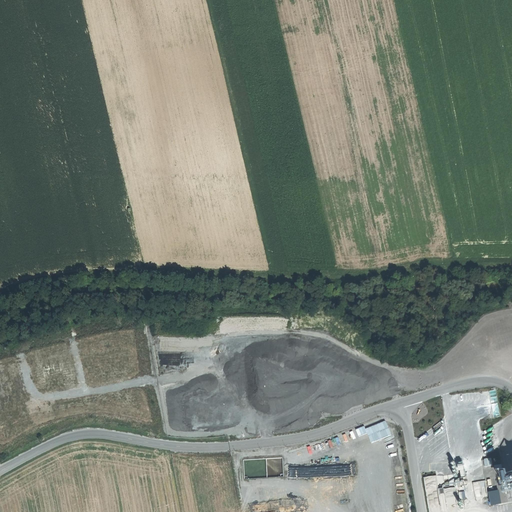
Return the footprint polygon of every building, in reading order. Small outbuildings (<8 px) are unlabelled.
[(496,390),(489,391),(494,417),(501,416),(496,390)] [(243,459),(244,479),(284,477),(283,457),(243,459)] [(484,458),(485,467),(492,466),(491,457),(484,458)] [(464,461),(458,462),(462,485),(467,485),(464,461)] [(503,469),(497,470),(501,492),(511,490),(511,472),(504,474),(503,469)] [(437,475),(425,477),(428,499),(430,499),(431,508),(441,506),(441,504),(444,503),(444,502),(441,502),(437,475)] [(498,490),(488,491),(491,505),(501,503),(498,490)]
